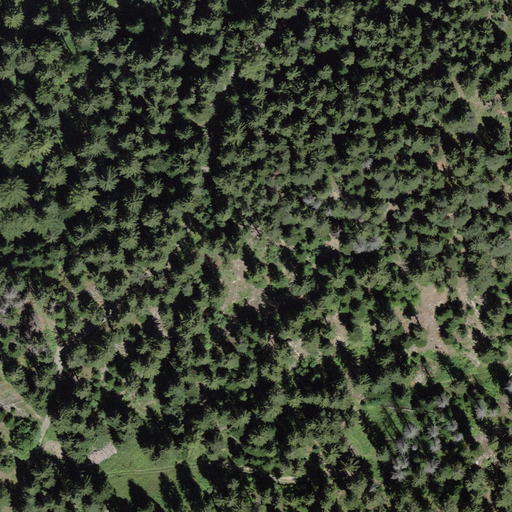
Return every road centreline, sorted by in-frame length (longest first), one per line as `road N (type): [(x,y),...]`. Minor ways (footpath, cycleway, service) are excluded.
road 1 (track): [(317,0),(256,50),(218,98),(205,131),(196,209),(147,276),(85,324),(56,369),(50,414),(13,511)]
road 2 (track): [(147,276),(206,415),(204,460)]
